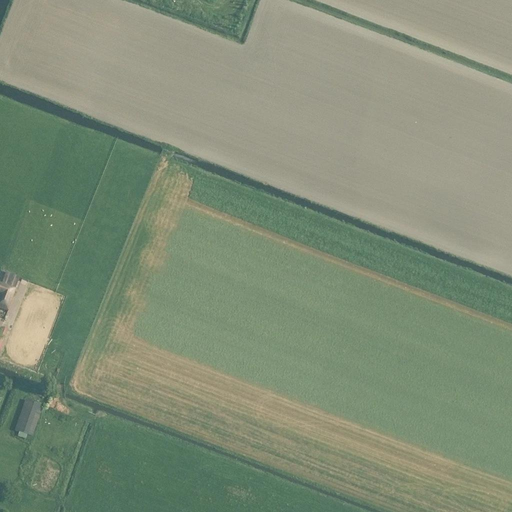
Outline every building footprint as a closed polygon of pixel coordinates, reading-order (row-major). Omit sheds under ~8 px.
[(0,309),(9,313),(18,290),(0,283),(0,309)] [(0,340),(0,357),(11,361),(16,347),(0,340)] [(53,391),(51,401),(56,402),(59,393),(53,391)] [(19,438),(27,441),(28,436),(34,438),(44,407),(26,401),(15,432),(20,434),(19,438)] [(0,468),(21,475),(27,457),(0,448),(0,468)]
